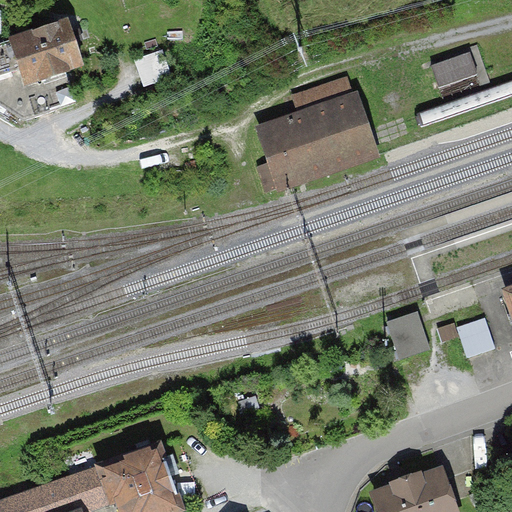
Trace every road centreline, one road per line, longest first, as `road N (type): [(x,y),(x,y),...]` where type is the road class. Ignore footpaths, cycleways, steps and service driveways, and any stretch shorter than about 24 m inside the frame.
road 1 (track): [(511,20),(348,64),(274,95)]
road 2 (unclassified): [(329,511),(359,457),(511,396)]
